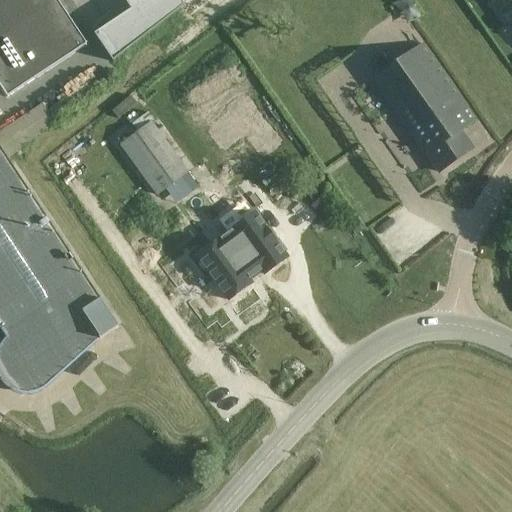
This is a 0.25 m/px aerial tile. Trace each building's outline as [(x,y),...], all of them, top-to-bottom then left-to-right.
[(0,0),(0,88),(6,98),(86,46),(55,0),(44,0),(40,3),(38,0),(0,0)] [(179,0),(122,0),(130,11),(93,35),(112,63),(184,7),(179,0)] [(474,121),(421,45),(372,79),(439,173),(471,151),(458,133),(474,121)] [(42,105),(0,132),(0,150),(6,160),(10,157),(54,123),(42,105)] [(157,118),(150,123),(159,135),(166,130),(157,118)] [(159,135),(150,123),(120,146),(156,196),(187,173),(159,135)] [(6,160),(0,150),(0,331),(3,330),(10,341),(9,343),(7,344),(5,346),(4,348),(3,350),(1,352),(1,354),(0,355),(0,371),(0,372),(1,375),(2,377),(3,379),(5,381),(6,382),(8,384),(10,385),(12,387),(14,388),(27,391),(35,389),(41,386),(46,382),(96,337),(98,341),(118,328),(6,160)] [(244,152),(229,163),(239,177),(256,164),(248,153),(246,155),(244,152)] [(254,214),(225,235),(255,277),(262,272),(264,275),(287,259),(254,214)] [(356,221),(348,227),(355,237),(363,231),(356,221)] [(225,235),(196,256),(229,301),(251,285),(249,282),(255,277),(225,235)] [(249,302),(268,331),(293,315),(273,286),(249,302)]
